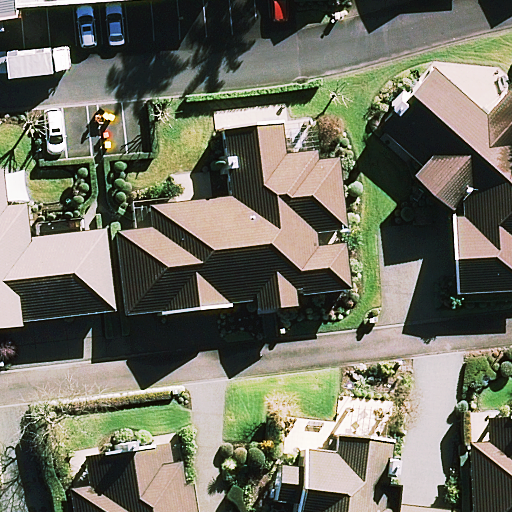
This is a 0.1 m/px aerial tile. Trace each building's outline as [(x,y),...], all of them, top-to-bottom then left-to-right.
[(0,0),(0,18),(29,16),(209,0),(0,0)] [(457,206),(460,287),(511,284),(511,94),(492,116),(440,67),(385,126),(429,165),(424,173),(457,206)] [(119,241),(129,314),(257,297),(259,311),(298,306),(296,292),(350,285),(345,250),(317,253),(314,233),(343,229),(334,165),(311,168),(309,156),(284,159),(280,131),(225,139),(233,197),(146,209),(150,237),(119,241)] [(0,329),(112,314),(101,235),(31,245),(25,207),(0,210),(0,329)] [(511,511),(511,419),(479,421),(481,448),(470,449),(474,511),(511,511)] [(299,508),(298,511),(422,511),(376,505),(384,449),(340,442),(337,459),(307,454),(304,472),(284,469),(279,505),(299,508)] [(167,449),(81,460),(85,487),(74,488),(77,511),(195,511),(193,490),(183,491),(180,471),(170,473),(167,449)]
